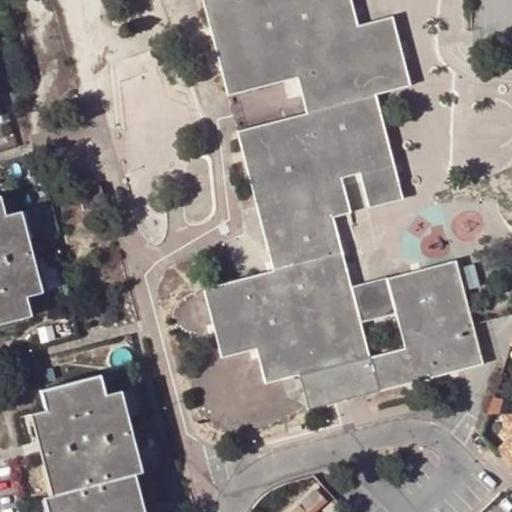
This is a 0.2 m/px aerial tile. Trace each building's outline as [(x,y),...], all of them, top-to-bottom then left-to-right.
[(402,201),(375,99),(409,90),(391,22),(356,30),(349,0),(200,0),(226,100),(295,82),(305,117),(236,135),(271,273),(202,292),(221,362),(255,354),(264,388),(298,379),(369,360),(361,327),(352,292),(340,253),(333,221),(349,216),(340,182),(358,177),(367,211),(402,201)] [(101,188),(80,195),(85,212),(106,206),(101,188)] [(28,293),(37,290),(16,209),(7,212),(2,192),(0,193),(0,320),(33,312),(28,293)] [(16,209),(37,290),(45,289),(24,207),(16,209)] [(455,264),(384,283),(394,319),(404,351),(369,360),(379,395),(483,367),(471,324),(463,293),(479,289),(473,267),(456,271),(455,264)] [(384,283),(352,292),(361,327),(394,319),(384,283)] [(308,413),(379,395),(369,360),(298,379),(308,413)] [(108,391),(103,371),(43,387),(48,406),(41,409),(61,491),(130,473),(137,471),(115,389),(108,391)] [(115,389),(137,471),(145,469),(124,387),(115,389)] [(61,491),(41,409),(33,411),(54,493),(61,491)] [(511,423),(503,424),(511,438),(505,441),(510,450),(497,458),(511,473),(511,423)] [(139,511),(147,511),(137,471),(130,473),(139,511)] [(139,511),(130,473),(61,491),(54,493),(58,511),(139,511)] [(48,495),(52,511),(58,511),(54,493),(48,495)] [(315,511),(323,505),(313,494),(293,511),(315,511)]
